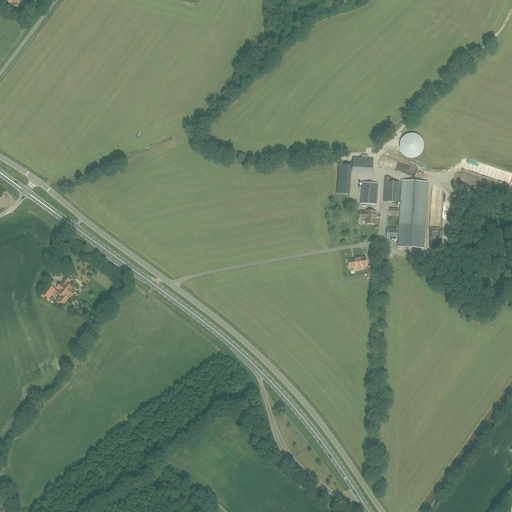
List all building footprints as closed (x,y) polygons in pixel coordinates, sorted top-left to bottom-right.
[(352,169),(372,171),(373,160),(353,158),(352,169)] [(351,165),(339,164),(336,193),(349,194),(351,165)] [(402,196),(399,196),(391,195),(392,184),(390,184),(390,178),(384,178),(383,202),(400,203),(398,247),(423,248),(427,182),(402,181),(402,196)] [(378,184),(362,183),(361,204),(376,205),(378,184)] [(365,225),(375,225),(376,213),(366,212),(366,213),(360,212),(360,219),(367,219),(366,224),(365,224),(365,225)] [(433,215),(432,243),(440,243),(441,215),(433,215)] [(387,239),(396,239),(397,229),(387,228),(387,239)] [(356,268),(356,270),(362,269),(362,267),(367,266),(366,263),(365,260),(365,257),(355,258),(355,259),(348,260),(350,269),(356,268)] [(63,283),(64,284),(63,286),(60,283),(57,287),(60,289),(58,292),(63,296),(61,299),(65,301),(68,298),(66,297),(67,295),(71,298),(76,292),(72,289),(72,288),(67,285),(70,281),(66,278),(63,283)] [(51,281),(42,294),(48,299),(55,290),(52,288),(55,283),(51,281)]
